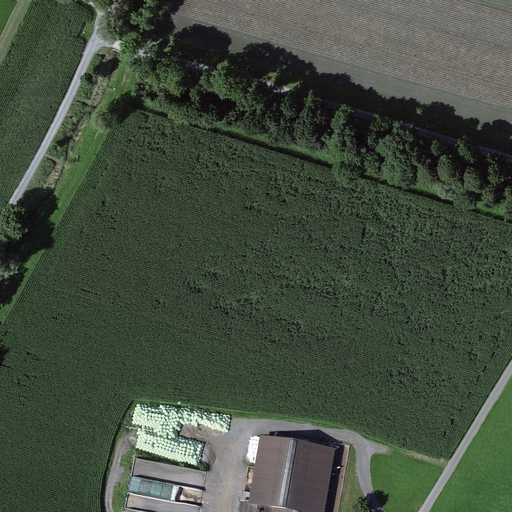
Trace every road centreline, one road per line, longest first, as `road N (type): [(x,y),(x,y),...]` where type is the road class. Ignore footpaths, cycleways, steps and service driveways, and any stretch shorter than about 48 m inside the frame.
road 1 (track): [(97,37),(511,161)]
road 2 (track): [(97,37),(0,224)]
road 3 (unclassified): [(419,511),(511,361)]
